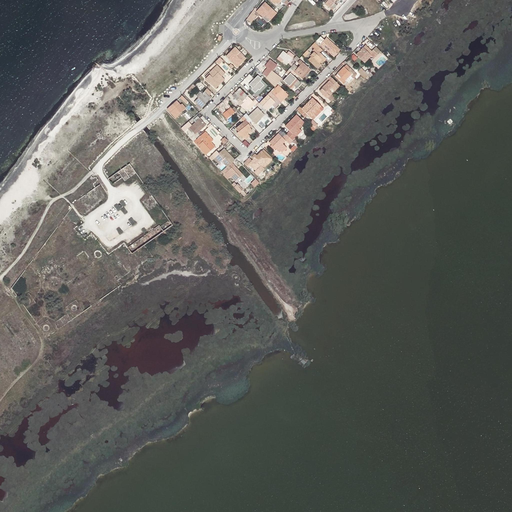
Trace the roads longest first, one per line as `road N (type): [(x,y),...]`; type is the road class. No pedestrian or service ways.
road 1 (unclassified): [(334,27),(355,28),(357,42),(246,152)]
road 2 (unclassified): [(223,45),(92,171)]
road 3 (track): [(205,169),(211,201),(291,316)]
road 4 (track): [(0,277),(51,201),(92,171)]
road 5 (unclassified): [(246,152),(206,111),(259,56)]
road 6 (track): [(158,112),(242,200)]
